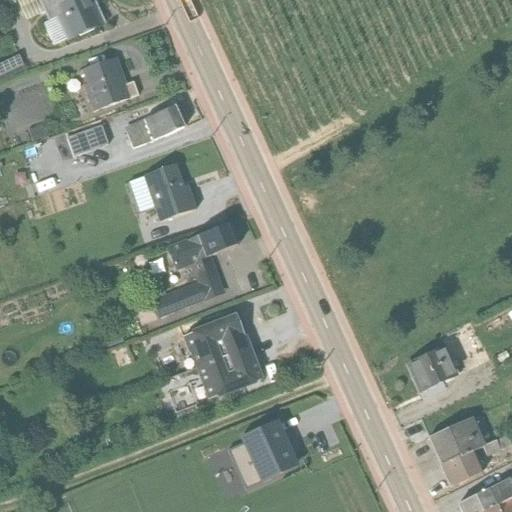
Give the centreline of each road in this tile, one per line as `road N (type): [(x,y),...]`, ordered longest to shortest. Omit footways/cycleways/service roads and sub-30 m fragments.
road 1 (secondary): [(177,0),(410,511)]
road 2 (track): [(0,504),(345,370)]
